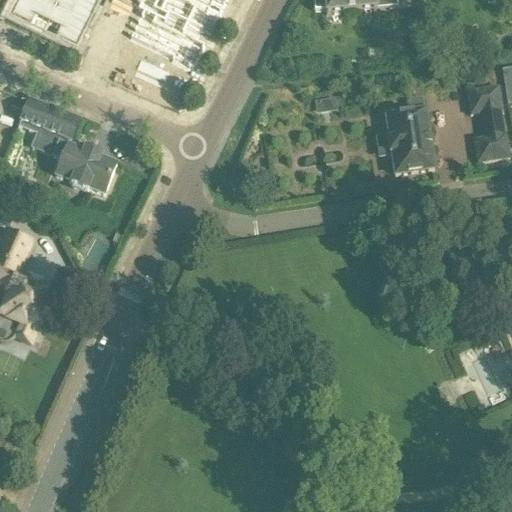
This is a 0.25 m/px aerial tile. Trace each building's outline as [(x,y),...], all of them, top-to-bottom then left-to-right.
[(17,0),(9,18),(29,27),(26,34),(53,47),(56,40),(76,50),(99,0),(17,0)] [(226,0),(140,0),(135,12),(140,15),(127,41),(192,72),(203,49),(210,52),(223,25),(216,22),(226,0)] [(311,0),(313,13),(325,12),(325,16),(409,7),(408,0),(311,0)] [(511,70),(501,72),(504,86),(511,84),(511,70)] [(484,76),(472,78),(473,88),(486,86),(484,76)] [(466,94),(470,118),(501,113),(497,89),(466,94)] [(84,154),(69,148),(80,121),(29,101),(18,129),(59,145),(53,159),(62,163),(55,179),(72,185),(71,187),(87,194),(88,192),(104,198),(117,167),(100,160),(101,158),(85,152),(84,154)] [(379,140),(382,159),(391,158),(394,178),(433,172),(424,114),(423,114),(421,101),(408,102),(410,115),(385,119),(387,139),(379,140)] [(473,141),(477,165),(509,160),(505,136),(473,141)] [(0,343),(1,344),(4,344),(6,344),(8,343),(10,342),(13,339),(29,347),(37,329),(39,329),(42,329),(45,320),(44,317),(43,316),(45,312),(45,310),(50,300),(40,295),(40,293),(40,289),(31,285),(27,286),(26,289),(14,284),(30,248),(6,237),(0,250),(0,290),(10,295),(1,316),(0,315),(0,343)] [(497,413),(511,407),(511,398),(496,359),(478,366),(497,413)]
